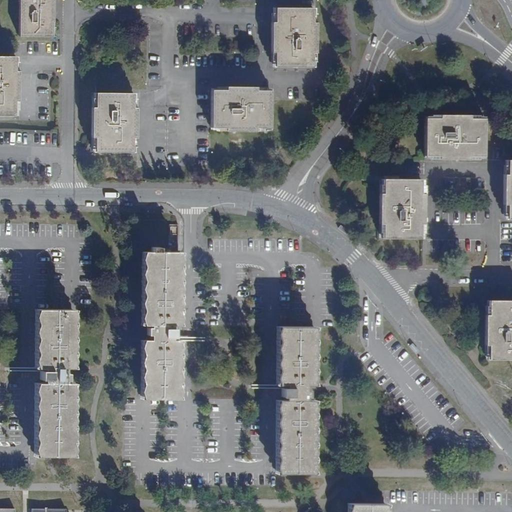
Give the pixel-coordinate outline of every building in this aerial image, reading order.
[(19,0),(19,36),(51,36),(51,22),(53,22),(52,0),(19,0)] [(274,51),(274,67),(311,67),(311,52),(315,52),(315,22),(311,22),(311,7),(274,7),(274,22),(270,22),(270,51),(274,51)] [(0,115),(14,116),(14,100),(17,100),(17,71),(14,71),(14,56),(0,56),(0,115)] [(226,90),(211,90),(211,128),(226,128),(226,131),(256,131),(256,128),(271,128),(271,90),(256,90),(256,86),(226,85),(226,90)] [(94,137),(94,152),(132,152),(132,137),(135,137),(135,108),(132,108),(132,93),(95,93),(95,107),(90,107),(90,137),(94,137)] [(439,118),(424,118),(424,156),(439,156),(439,159),(469,159),(469,156),(483,156),(483,118),(469,118),(469,114),(439,114),(439,118)] [(506,204),(506,219),(511,219),(511,160),(507,160),(507,175),(503,175),(502,204),(506,204)] [(382,223),(382,238),(419,238),(420,223),(423,223),(423,193),(419,193),(420,179),(382,178),(382,193),(378,193),(378,223),(382,223)] [(173,266),(173,252),(159,252),(159,247),(168,247),(168,224),(163,219),(138,218),(137,246),(151,247),(151,252),(143,251),(141,325),(150,325),(150,328),(147,328),(146,334),(149,335),(149,340),(142,340),(140,398),(177,400),(178,340),(170,340),(170,337),(174,337),(174,329),(171,329),(171,326),(178,326),(179,266),(173,266)] [(488,344),(488,360),(511,359),(511,300),(488,300),(488,315),(484,315),(484,344),(488,344)] [(72,309),(36,309),(36,368),(43,368),(43,370),(40,370),(40,380),(43,380),(43,383),(36,383),(35,456),(71,456),(72,383),(65,383),(65,381),(67,381),(67,373),(65,373),(65,368),(71,368),(72,309)] [(313,327),(278,327),(278,385),(285,385),(285,388),(282,388),(282,397),(284,397),(284,400),(277,400),(278,474),(312,474),(312,400),(306,400),(306,398),(309,398),(309,390),(306,390),(306,385),(313,385),(313,327)] [(383,511),(384,503),(349,503),(348,511),(383,511)]
